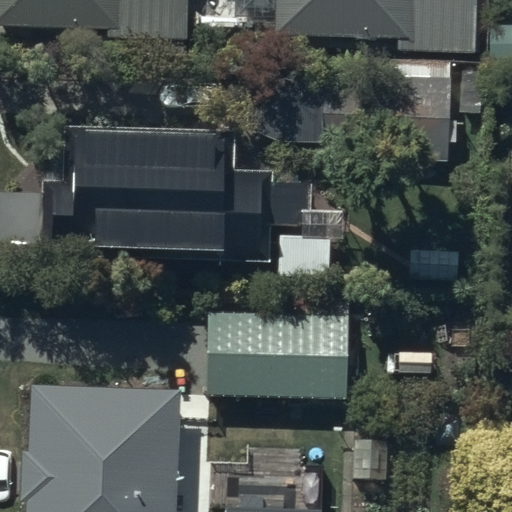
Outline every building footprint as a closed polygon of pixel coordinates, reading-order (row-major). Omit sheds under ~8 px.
[(0,0),(0,32),(105,34),(105,41),(184,43),(184,0),(0,0)] [(273,0),(273,41),(389,43),(389,54),(472,55),(473,0),(273,0)] [(235,129),(66,122),(64,181),(43,180),(40,254),(271,263),(272,225),(310,227),(312,182),(272,181),(272,172),(234,170),(235,129)] [(293,317),(204,316),(203,401),(344,403),(346,299),(293,298),(293,317)] [(172,511),(177,392),(27,387),(25,453),(18,452),(16,507),(22,508),(21,511),(172,511)]
